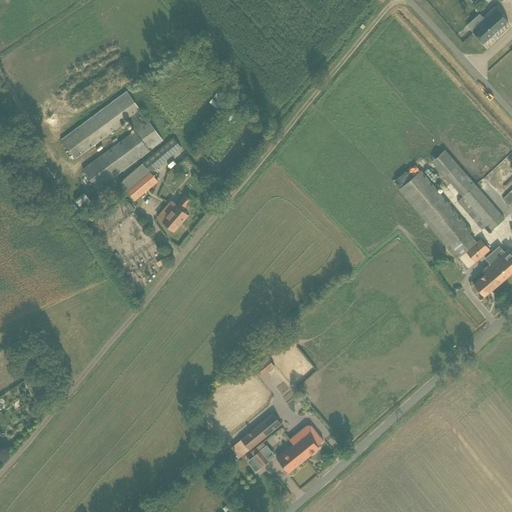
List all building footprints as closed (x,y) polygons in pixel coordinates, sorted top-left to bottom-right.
[(473,32),(483,43),(508,21),(495,7),(481,20),(482,21),(477,25),(479,27),(473,32)] [(82,169),(97,190),(149,151),(147,149),(150,147),(152,149),(163,141),(149,123),(139,110),(140,110),(127,92),(61,140),(75,159),(128,120),(135,130),(82,169)] [(208,114),(200,123),(205,127),(212,118),(208,114)] [(125,190),(134,201),(158,181),(151,173),(181,148),(173,138),(121,182),(127,189),(125,190)] [(445,150),(440,155),(452,170),(445,176),(463,197),(491,230),(504,219),(451,158),(445,150)] [(421,171),(398,190),(446,247),(456,260),(459,257),(466,252),(475,263),(490,250),(480,239),(476,242),(473,245),(465,236),(469,233),(472,231),(421,171)] [(511,190),(503,199),(511,208),(511,206),(511,190)] [(165,207),(157,217),(174,232),(188,215),(183,211),(191,201),(185,195),(171,212),(165,207)] [(473,284),(484,297),(511,272),(511,253),(508,249),(482,271),(485,275),(473,284)] [(163,258),(156,263),(159,267),(165,262),(163,258)] [(267,358),(254,368),(260,375),(266,370),(267,370),(268,372),(275,367),(274,366),(267,358)] [(231,448),(239,458),(281,424),(272,414),(231,448)] [(303,455),(306,458),(319,448),(317,446),(323,441),(311,425),(307,425),(289,439),(293,444),(298,450),(302,448),(306,453),(303,455)] [(287,450),(276,458),(279,461),(282,465),(288,473),(306,458),(303,455),(306,453),(302,448),(298,450),(293,444),(287,450)] [(250,453),(262,467),(268,462),(256,447),(250,453)]
